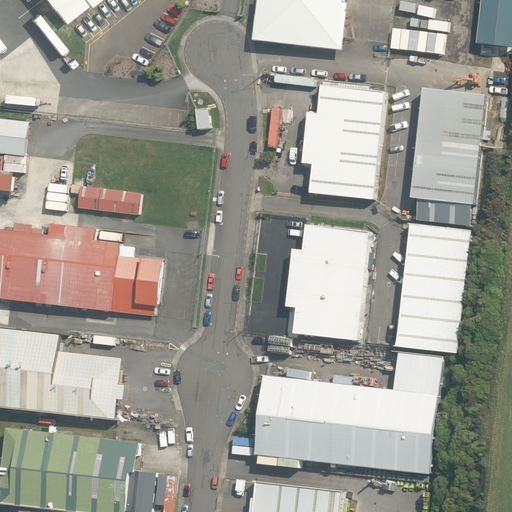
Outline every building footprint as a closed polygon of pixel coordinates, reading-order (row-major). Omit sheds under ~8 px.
[(45,0),(54,10),(55,9),(67,24),(90,6),(91,8),(101,0),(45,0)] [(349,0),(265,0),(260,42),(348,52),(354,5),(349,5),(349,0)] [(511,48),(511,0),(487,0),(482,45),(511,48)] [(441,29),(394,23),(391,46),(438,53),(441,29)] [(317,195),(380,202),(390,93),(374,92),(374,87),(327,82),(327,86),(325,86),(325,90),(326,91),(324,114),(315,114),(310,165),(320,166),(317,195)] [(489,131),(492,97),(431,90),(418,200),(423,200),(476,206),(479,206),(487,141),(492,141),(493,132),(489,131)] [(209,104),(194,107),(199,129),(214,125),(209,104)] [(0,154),(30,158),(34,123),(0,119),(0,154)] [(24,195),(25,179),(25,175),(10,174),(8,193),(24,195)] [(82,195),(83,186),(75,185),(74,194),(82,195)] [(143,216),(145,195),(85,187),(82,209),(143,216)] [(421,222),(474,227),(476,206),(423,200),(421,222)] [(3,231),(0,260),(0,299),(158,317),(159,307),(165,308),(170,262),(166,262),(167,261),(139,257),(140,249),(126,247),(126,245),(100,242),(102,230),(56,225),(55,236),(46,236),(47,230),(38,229),(38,226),(21,224),(20,233),(3,231)] [(303,310),(300,336),(364,343),(377,233),(330,228),(330,226),(324,225),(324,227),(313,226),(310,252),(300,251),(293,309),(303,310)] [(404,349),(463,355),(475,245),(478,246),(479,236),(476,236),(477,232),(417,225),(404,349)] [(0,329),(0,407),(122,421),(124,401),(130,401),(132,386),(126,385),(129,360),(68,353),(69,337),(0,329)] [(401,391),(445,396),(449,357),(398,352),(398,353),(404,354),(401,391)] [(271,377),(263,456),(436,476),(445,396),(401,391),(271,377)] [(9,492),(7,506),(66,511),(132,511),(136,473),(142,474),(142,472),(145,443),(14,430),(11,459),(7,489),(7,492),(9,492)] [(4,488),(7,489),(11,459),(0,458),(0,488),(4,489),(4,488)] [(156,511),(161,474),(142,472),(142,474),(136,473),(132,511),(156,511)] [(348,511),(350,493),(258,482),(256,500),(258,500),(256,511),(348,511)]
